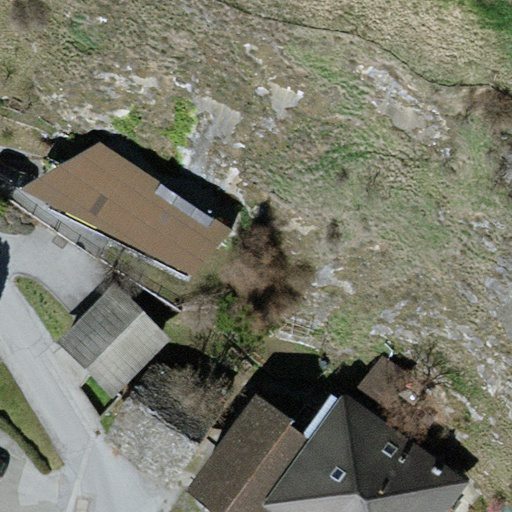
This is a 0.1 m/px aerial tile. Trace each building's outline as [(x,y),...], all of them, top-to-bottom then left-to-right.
[(223,229),(93,138),(49,201),(180,291),(223,229)] [(151,353),(166,334),(110,288),(60,345),(120,399),(151,353)] [(225,403),(151,353),(120,399),(100,428),(174,478),(225,403)] [(420,383),(381,357),(362,384),(401,411),(420,383)] [(325,434),(262,392),(191,496),(213,511),(269,511),(316,447),(325,434)] [(353,395),(325,434),(316,447),(269,511),(458,511),(478,484),(353,395)]
